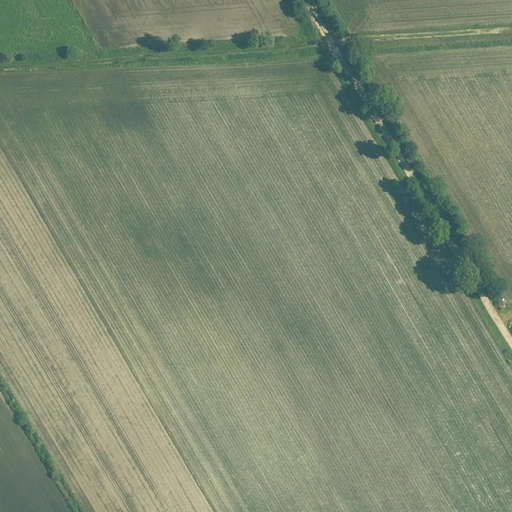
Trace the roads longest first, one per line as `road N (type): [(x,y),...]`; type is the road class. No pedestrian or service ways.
road 1 (track): [(490,319),(303,0)]
road 2 (track): [(0,66),(328,42)]
road 3 (track): [(511,28),(328,42)]
